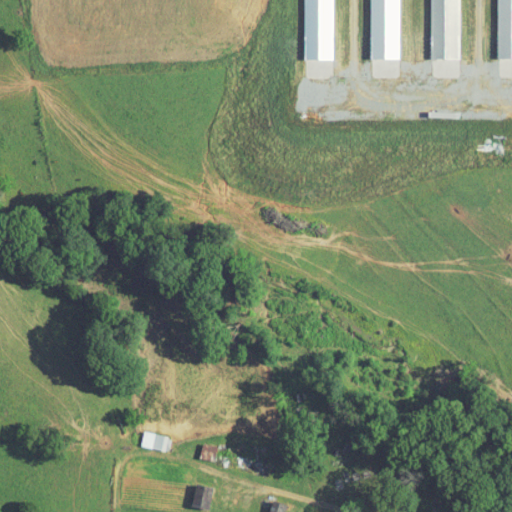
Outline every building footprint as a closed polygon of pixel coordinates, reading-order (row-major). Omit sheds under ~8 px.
[(321,0),(291,0),(292,54),(322,54),(321,0)] [(388,0),(358,0),(359,54),(389,54),(388,0)] [(448,0),(418,0),(419,54),(449,54),(448,0)] [(511,0),(484,0),(485,53),(511,53),(511,0)] [(152,444),(156,430),(143,426),(139,441),(152,444)] [(205,440),(191,436),(187,452),(201,456),(205,440)] [(179,499),(196,503),(202,481),(185,477),(179,499)] [(270,511),(274,497),(261,494),(256,511),(270,511)]
